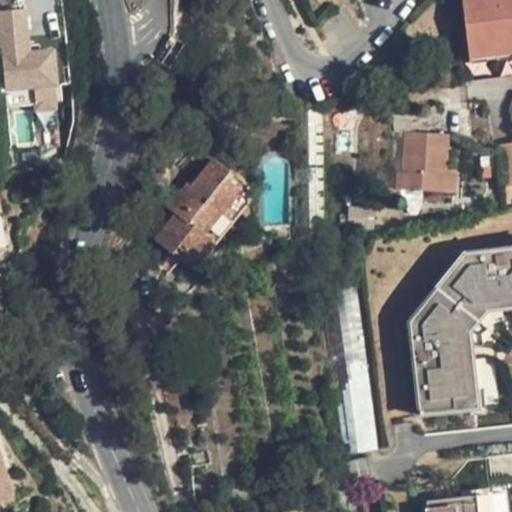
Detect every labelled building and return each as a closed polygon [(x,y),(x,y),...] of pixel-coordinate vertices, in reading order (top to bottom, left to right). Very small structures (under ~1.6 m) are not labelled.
[(511,0),(462,0),(469,51),(490,49),(511,46),(511,0)] [(58,77),(56,53),(39,55),(39,59),(31,59),(31,55),(26,7),(20,7),(0,9),(0,17),(8,99),(38,96),(36,80),(55,78),(58,77)] [(511,57),(511,46),(490,49),(490,59),(491,61),(511,57)] [(470,61),(490,59),(490,49),(469,51),(470,61)] [(57,102),(55,78),(36,80),(38,96),(39,103),(57,102)] [(295,104),(296,232),(323,231),(321,106),(295,104)] [(397,183),(424,186),(445,188),(446,165),(448,131),(406,127),(405,166),(399,167),(397,183)] [(181,245),(194,255),(197,255),(213,236),(207,231),(242,189),(209,164),(192,184),(187,181),(175,195),(173,212),(174,213),(173,214),(168,244),(176,250),(181,245)] [(457,166),(446,165),(445,188),(455,189),(457,166)] [(423,198),(424,186),(397,183),(396,196),(423,198)] [(166,206),(173,212),(175,195),(166,206)] [(156,235),(168,244),(173,214),(156,235)] [(478,385),(474,356),(471,356),(470,344),(473,343),(471,323),(482,307),(504,305),(503,302),(511,300),(511,244),(504,246),(505,251),(482,253),(482,248),(466,250),(411,319),(413,335),(418,334),(421,356),(416,357),(422,412),(471,406),(477,406),(474,386),(478,385)] [(316,252),(342,454),(376,449),(350,248),(316,252)] [(471,323),(473,343),(485,342),(483,330),(490,326),(493,321),(493,318),(505,317),(504,305),(482,307),(471,323)] [(486,394),(488,369),(486,354),(474,356),(478,385),(474,386),(477,406),(471,406),(472,412),(488,410),(486,394)] [(368,454),(342,460),(343,466),(371,463),(368,454)] [(342,481),(372,474),(371,463),(343,466),(339,467),(342,481)] [(278,477),(281,486),(318,474),(316,467),(278,477)] [(0,468),(0,501),(9,499),(0,468)] [(323,492),(318,474),(281,486),(285,502),(323,492)] [(478,511),(491,511),(488,483),(471,485),(472,492),(477,491),(478,511)] [(478,511),(477,491),(472,492),(427,497),(428,511),(478,511)]
